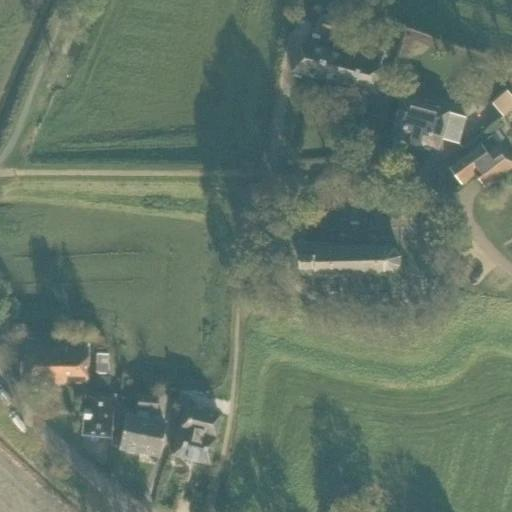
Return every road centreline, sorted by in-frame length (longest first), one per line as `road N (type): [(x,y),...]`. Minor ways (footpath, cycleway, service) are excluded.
road 1 (residential): [(260,174),(363,171),(417,185),(456,209),(511,272)]
road 2 (unclassified): [(127,503),(85,472),(0,380)]
